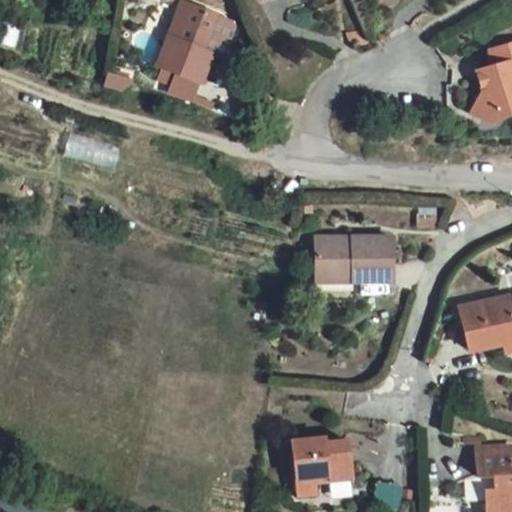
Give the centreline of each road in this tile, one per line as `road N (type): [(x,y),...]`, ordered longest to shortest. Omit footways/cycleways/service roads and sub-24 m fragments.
road 1 (residential): [(511,181),(309,161),(332,95),(385,51),(439,28)]
road 2 (track): [(309,161),(0,83)]
road 3 (residential): [(511,217),(433,272),(395,411)]
